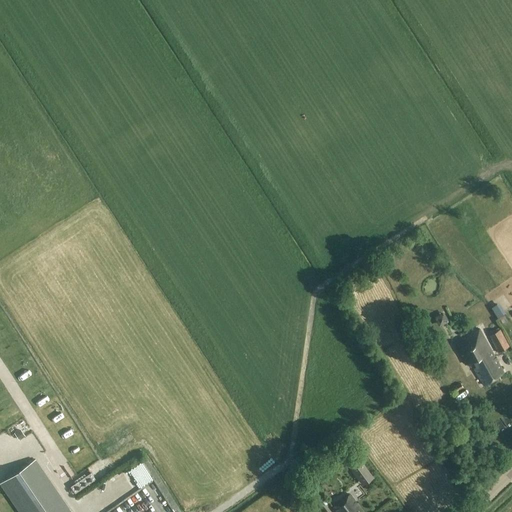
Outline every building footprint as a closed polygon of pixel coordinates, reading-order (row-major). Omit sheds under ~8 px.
[(492,307),(498,318),(505,313),(499,303),(492,307)] [(443,313),(434,318),(439,327),(448,321),(443,313)] [(500,329),(489,335),(498,352),(509,346),(500,329)] [(478,331),(457,343),(460,348),(458,349),(466,364),(473,360),(476,366),(474,368),(483,385),(503,373),(478,331)] [(0,463),(10,458),(4,449),(0,451),(0,463)] [(347,465),(362,485),(373,477),(358,457),(347,465)] [(68,511),(33,461),(0,483),(0,487),(17,511),(68,511)] [(136,471),(116,483),(123,494),(143,482),(136,471)] [(87,491),(104,480),(100,475),(83,486),(87,491)] [(304,493),(312,505),(319,500),(311,489),(304,493)] [(362,511),(348,493),(332,505),(337,511),(362,511)]
